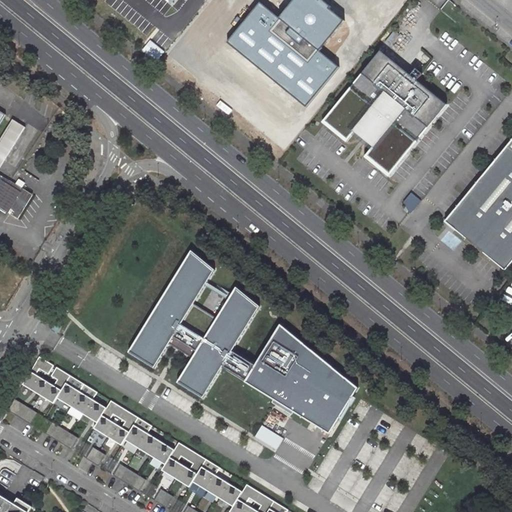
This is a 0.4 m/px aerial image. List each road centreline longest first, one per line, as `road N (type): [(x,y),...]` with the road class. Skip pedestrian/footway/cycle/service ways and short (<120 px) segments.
road 1 (primary): [(511,385),(44,0)]
road 2 (primary): [(216,193),(511,436)]
road 3 (unclassified): [(20,341),(131,166),(165,167),(216,193)]
road 4 (unclassified): [(83,81),(109,125),(109,168),(7,334)]
road 5 (primary): [(83,81),(216,193)]
road 6 (residential): [(133,511),(0,429)]
